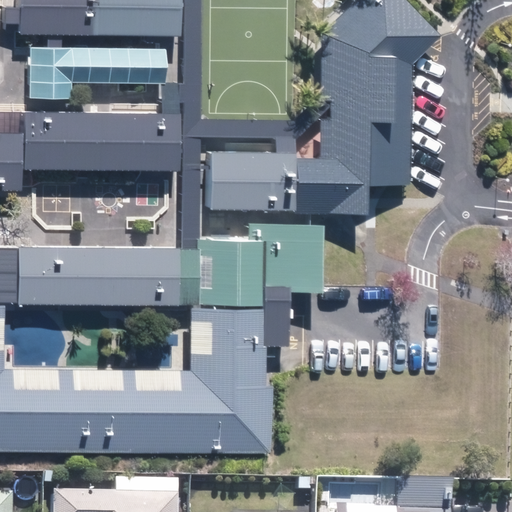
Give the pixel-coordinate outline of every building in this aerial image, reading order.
[(0,452),(275,456),(277,298),(324,298),(325,224),(406,225),(408,76),(439,43),(391,0),(364,0),(320,48),(319,157),(195,155),(194,246),(193,303),(192,372),(6,369),(7,305),(0,304),(0,452)] [(183,37),(182,0),(21,0),(21,9),(6,9),(6,23),(20,23),(20,36),(183,37)] [(0,132),(0,191),(22,192),(22,170),(179,171),(180,115),(25,113),(25,132),(0,132)] [(194,246),(0,245),(0,301),(193,303),(194,246)] [(179,511),(180,492),(56,488),(55,511),(179,511)] [(0,511),(12,511),(13,491),(0,490),(0,511)]
